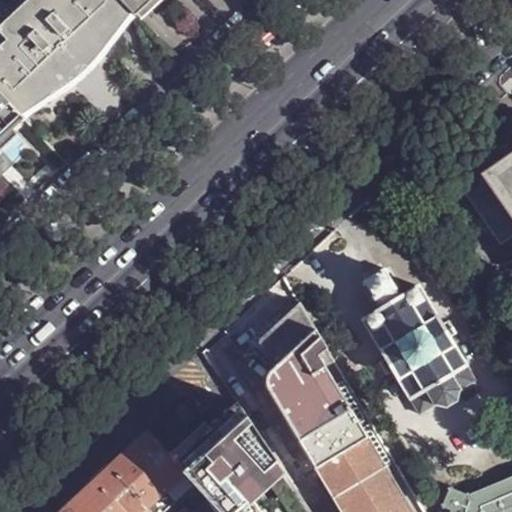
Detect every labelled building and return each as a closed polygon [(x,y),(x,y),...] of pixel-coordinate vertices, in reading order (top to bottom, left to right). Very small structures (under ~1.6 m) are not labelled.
[(0,0),(0,17),(63,84),(92,57),(39,0),(0,0)] [(39,0),(92,57),(136,16),(121,0),(39,0)] [(121,0),(136,16),(147,5),(152,0),(121,0)] [(0,91),(25,119),(63,84),(0,17),(0,91)] [(0,142),(25,119),(0,91),(0,142)] [(470,182),(511,154),(511,143),(458,179),(472,199),(478,194),(470,182)] [(511,154),(470,182),(478,194),(472,199),(502,245),(511,238),(511,154)] [(361,322),(385,361),(393,373),(420,416),(437,406),(446,408),(457,403),(459,392),(476,382),(450,338),(442,326),(419,287),(400,299),(401,296),(399,292),(395,289),(398,288),(396,286),(394,287),(386,274),(388,273),(386,270),(384,271),(381,272),(379,274),(369,279),(367,281),(365,282),(362,284),(364,287),(367,286),(374,298),(372,300),(374,303),(377,301),(376,304),(377,308),(381,310),(361,322)] [(411,511),(325,368),(333,363),(298,306),(260,342),(267,357),(283,376),(277,381),(275,383),(272,389),(274,396),(343,511),(411,511)] [(449,322),(442,326),(450,338),(457,334),(449,322)] [(393,373),(385,361),(379,365),(387,377),(393,373)] [(271,511),(261,496),(285,475),(237,404),(174,461),(187,474),(195,484),(198,488),(199,486),(202,489),(200,491),(212,511),(186,511),(184,508),(179,511),(271,511)] [(148,431),(147,432),(112,465),(149,508),(187,474),(174,461),(148,431)] [(10,465),(0,474),(0,491),(19,475),(10,465)] [(152,511),(149,508),(112,465),(71,503),(78,511),(152,511)] [(165,511),(195,484),(187,474),(149,508),(152,511),(165,511)] [(511,511),(511,477),(470,495),(450,488),(443,506),(450,511),(449,511),(511,511)] [(78,511),(71,503),(61,511),(78,511)]
